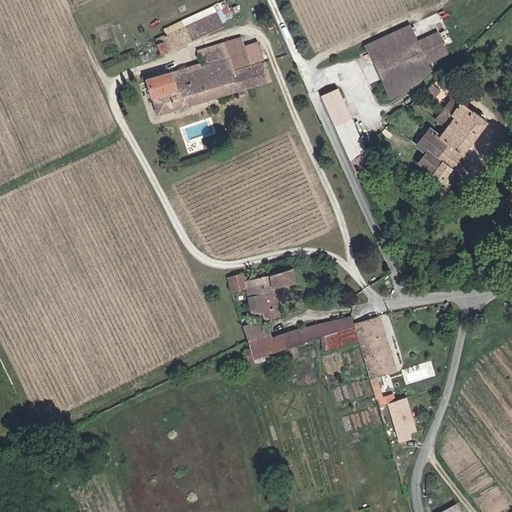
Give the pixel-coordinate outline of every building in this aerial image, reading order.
[(167,30),(170,37),(188,29),(194,44),(223,32),(218,17),(215,9),(167,30)] [(194,44),(188,29),(170,37),(160,41),(166,56),(194,44)] [(422,67),(427,65),(419,45),(413,48),(406,31),(362,51),(386,105),(409,92),(425,75),(422,67)] [(434,39),(419,45),(427,65),(442,57),(434,39)] [(238,46),(226,50),(232,73),(263,65),(258,45),(239,50),(238,46)] [(203,66),(147,81),(155,117),(269,86),(263,65),(232,73),(226,50),(200,57),(203,66)] [(335,99),(318,105),(318,106),(319,108),(321,113),(346,172),(360,158),(335,99)] [(430,139),(418,156),(422,159),(435,168),(426,178),(434,184),(479,125),(477,123),(477,118),(475,116),(472,114),(467,113),(463,114),(456,109),(446,102),(432,123),(440,128),(432,138),(430,139)] [(418,156),(430,139),(424,136),(423,134),(410,151),(418,156)] [(409,167),(426,178),(435,168),(422,159),(418,156),(409,167)] [(361,167),(354,170),(358,180),(365,177),(361,167)] [(351,183),(358,180),(354,170),(346,172),(346,173),(351,183)] [(253,280),(248,281),(254,300),(257,299),(261,297),(264,296),(269,295),(268,292),(285,287),(281,272),(273,274),(253,280)] [(225,296),(239,292),(237,284),(235,279),(234,275),(234,274),(231,275),(224,276),(222,277),(219,280),(223,290),(223,291),(225,296)] [(254,300),(248,281),(247,281),(247,282),(246,281),(237,284),(239,292),(247,318),(258,314),(262,313),(273,310),(270,298),(269,295),(264,296),(261,297),(257,299),(254,300)] [(275,318),(273,310),(262,313),(265,321),(275,318)] [(345,319),(321,326),(324,339),(348,332),(349,332),(349,331),(345,319)] [(373,323),(349,331),(349,332),(353,346),(366,388),(390,380),(373,323)] [(317,342),(324,339),(321,326),(289,336),(293,349),(310,344),(317,342)] [(242,346),(242,347),(244,351),(261,346),(256,331),(238,336),(241,345),(242,346)] [(353,346),(349,332),(348,332),(324,339),(317,342),(322,355),(353,346)] [(289,336),(261,346),(244,351),(245,355),(247,359),(248,363),(264,358),(267,357),(268,356),(286,351),(290,350),(292,349),(293,349),(289,336)] [(266,366),(264,358),(248,363),(247,359),(245,355),(236,358),(242,374),(266,366)] [(234,376),(242,374),(236,358),(231,361),(234,376)] [(401,442),(421,435),(408,396),(388,403),(401,442)] [(373,397),(368,398),(374,417),(378,415),(373,397)] [(393,457),(387,459),(390,471),(396,469),(393,457)] [(57,468),(61,476),(69,473),(65,465),(57,468)] [(417,479),(420,491),(426,489),(423,477),(417,479)]
